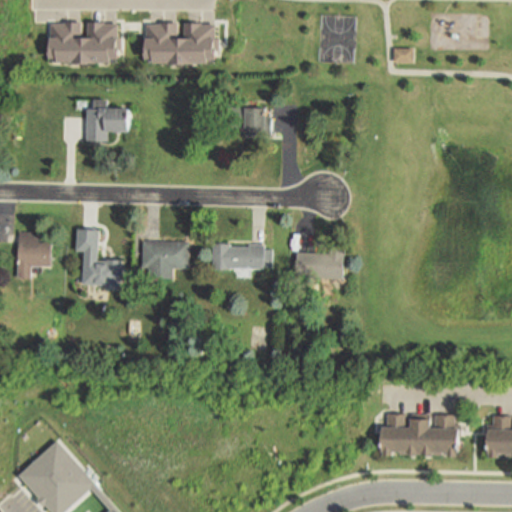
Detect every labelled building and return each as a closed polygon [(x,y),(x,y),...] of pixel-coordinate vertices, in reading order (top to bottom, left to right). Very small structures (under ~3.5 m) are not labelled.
[(50,22),(119,23),(118,63),(50,62),(50,22)] [(147,22),(216,22),(216,62),(147,61),(147,22)] [(395,47),(414,47),(414,62),(395,62),(395,47)] [(107,141),(85,141),(85,109),(93,109),(93,100),(108,100),(108,109),(128,109),(128,133),(107,133),(107,141)] [(228,106),(267,106),(267,115),(273,115),(273,133),(243,133),(243,126),(228,126),(228,106)] [(100,262),(108,263),(108,258),(124,259),(122,291),(109,290),(109,286),(85,284),(88,251),(78,250),(80,228),(102,230),(100,262)] [(21,278),(21,231),(40,230),(40,242),(54,242),(54,265),(34,265),(34,278),(21,278)] [(144,241),(190,241),(190,268),(175,268),(175,276),(150,276),(150,267),(144,267),(144,241)] [(214,267),(214,243),(233,243),(233,245),(253,245),(253,242),(267,242),(267,248),(275,248),(275,267),(214,267)] [(346,245),(346,276),(300,276),(300,251),(329,251),(329,245),(346,245)] [(387,413),(406,413),(406,421),(411,421),(411,414),(428,414),(428,421),(435,421),(435,413),(455,413),(455,422),(460,422),(460,456),(448,456),(448,451),(433,451),(433,455),(408,455),(408,451),(392,451),(392,456),(381,456),(381,427),(387,427),(387,413)] [(493,415),(511,415),(511,453),(498,453),(498,458),(490,458),(490,428),(493,428),(493,415)] [(45,511),(15,478),(55,441),(119,511),(107,511),(88,491),(64,511),(45,511)]
